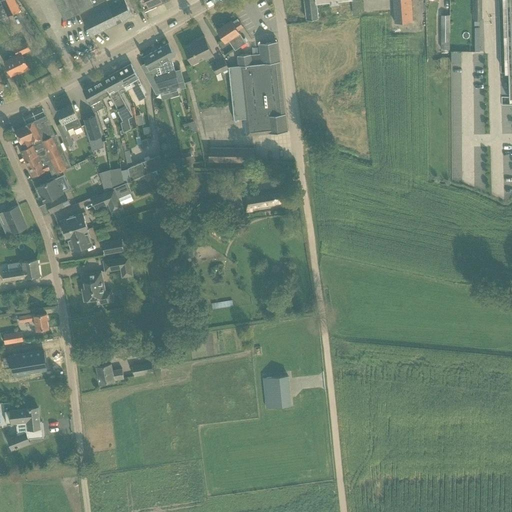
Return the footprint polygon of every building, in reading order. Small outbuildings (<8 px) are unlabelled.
[(14,0),(1,0),(8,16),(20,10),(14,0)] [(54,0),(60,11),(64,20),(79,12),(91,36),(132,15),(124,0),(54,0)] [(139,0),(144,9),(149,7),(150,8),(151,8),(154,7),(155,5),(155,4),(162,1),(161,0),(139,0)] [(342,0),(303,0),(306,20),(318,18),(317,3),(330,1),(330,5),(339,4),(339,0),(342,0)] [(393,0),(395,23),(413,22),(410,0),(393,0)] [(481,0),(473,0),(473,19),(474,19),(480,19),(482,19),(481,0)] [(511,0),(496,0),(499,106),(511,105),(511,0)] [(442,49),(450,49),(449,15),(441,16),(442,49)] [(216,30),(225,43),(228,41),(235,50),(246,43),(238,30),(243,27),(237,18),(232,22),(231,20),(216,30)] [(184,48),(188,57),(191,65),(205,58),(206,59),(214,56),(204,37),(196,41),(196,42),(184,48)] [(285,114),(279,62),(280,62),(280,61),(277,42),(278,42),(278,41),(259,43),(259,44),(260,54),(251,55),(251,54),(237,55),(238,56),(239,66),(229,67),(234,120),(245,119),(247,135),(268,133),(269,134),(287,132),(287,131),(285,114)] [(13,48),(17,55),(5,61),(11,75),(18,72),(19,73),(29,68),(21,54),(30,50),(26,42),(13,48)] [(175,71),(173,62),(171,63),(169,59),(175,56),(168,43),(142,58),(151,73),(146,76),(153,89),(178,82),(180,89),(186,87),(184,80),(178,82),(175,71)] [(461,52),(451,52),(451,62),(461,62),(461,52)] [(228,69),(228,68),(224,59),(212,65),(216,74),(222,71),(224,73),(228,71),(228,69)] [(138,78),(139,78),(131,64),(116,72),(124,86),(129,83),(139,101),(148,96),(138,78)] [(127,106),(118,90),(124,86),(116,72),(102,80),(112,98),(118,111),(127,106)] [(110,99),(112,98),(102,80),(83,90),(94,112),(104,106),(100,99),(108,95),(110,99)] [(72,105),(57,111),(62,123),(57,125),(61,134),(63,138),(66,145),(72,143),(69,136),(67,130),(73,127),(74,129),(81,126),(77,117),(72,105)] [(15,130),(24,149),(20,151),(32,177),(49,169),(52,175),(71,166),(60,143),(56,134),(54,135),(46,116),(26,125),(26,127),(23,128),(23,127),(15,130)] [(95,116),(84,119),(86,125),(85,125),(85,124),(84,125),(92,151),(104,147),(101,138),(102,138),(95,116)] [(128,119),(121,123),(123,133),(131,128),(128,119)] [(209,161),(254,162),(254,148),(210,148),(209,161)] [(156,170),(151,158),(145,161),(147,174),(156,170)] [(128,168),(131,181),(147,174),(145,161),(128,168)] [(235,179),(258,180),(259,171),(235,171),(235,179)] [(111,175),(101,179),(105,193),(113,189),(112,179),(111,175)] [(46,203),(51,213),(70,204),(65,194),(64,195),(63,193),(64,192),(60,185),(59,186),(55,178),(54,179),(53,177),(46,181),(46,182),(37,187),(38,189),(36,190),(39,196),(41,195),(44,202),(47,200),(47,202),(46,203)] [(122,177),(112,179),(113,189),(114,189),(124,185),(123,181),(122,177)] [(91,199),(95,209),(118,199),(114,189),(113,189),(105,193),(91,199)] [(270,206),(287,203),(284,189),(243,196),(245,212),(270,207),(270,206)] [(217,199),(218,208),(230,206),(229,197),(217,199)] [(4,211),(13,233),(27,227),(17,205),(4,211)] [(166,209),(156,213),(160,223),(168,220),(166,209)] [(66,236),(67,236),(86,229),(87,229),(88,229),(83,213),(75,215),(67,218),(60,220),(62,226),(61,227),(63,234),(65,234),(66,236)] [(225,213),(218,223),(225,228),(232,218),(225,213)] [(67,236),(72,251),(78,249),(78,250),(86,248),(86,246),(91,244),(87,229),(86,229),(67,236)] [(102,243),(104,254),(124,250),(122,239),(102,243)] [(103,260),(105,271),(120,269),(122,278),(133,275),(129,256),(103,260)] [(2,272),(3,281),(40,275),(37,259),(8,264),(9,271),(2,272)] [(82,288),(85,301),(96,298),(97,301),(106,299),(103,282),(101,282),(99,272),(82,275),(83,283),(84,283),(85,288),(82,288)] [(163,279),(165,295),(173,294),(171,277),(163,279)] [(19,317),(20,322),(35,320),(37,330),(49,328),(46,314),(35,316),(34,314),(19,317)] [(3,335),(4,344),(23,341),(21,332),(3,335)] [(114,349),(116,358),(145,352),(144,343),(114,349)] [(47,350),(16,356),(19,372),(50,367),(47,350)] [(132,366),(134,376),(153,372),(152,363),(132,366)] [(97,367),(100,383),(124,378),(122,369),(112,371),(111,364),(97,367)] [(263,378),(266,408),(290,405),(287,375),(263,378)] [(18,435),(17,435),(21,445),(29,443),(28,439),(43,437),(42,422),(40,422),(38,408),(5,411),(6,424),(16,423),(18,435)]
